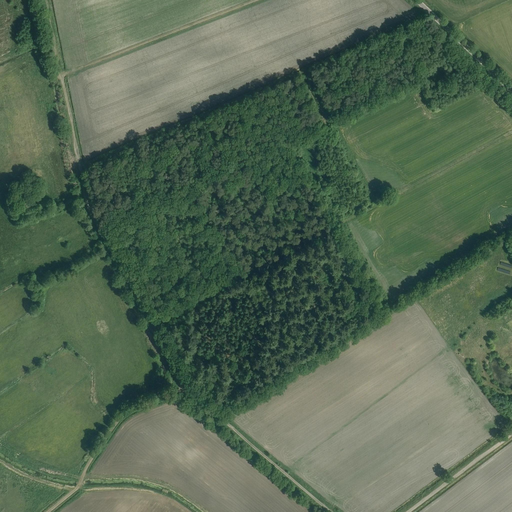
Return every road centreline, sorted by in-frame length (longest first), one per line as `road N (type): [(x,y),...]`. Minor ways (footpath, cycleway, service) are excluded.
road 1 (track): [(182,389),(94,220),(61,75)]
road 2 (track): [(61,75),(256,0)]
road 3 (track): [(334,226),(511,129)]
road 4 (track): [(330,511),(182,389)]
road 5 (track): [(48,511),(77,487),(124,414),(182,389)]
road 6 (unclassified): [(511,90),(416,0)]
road 7 (track): [(408,511),(511,434)]
